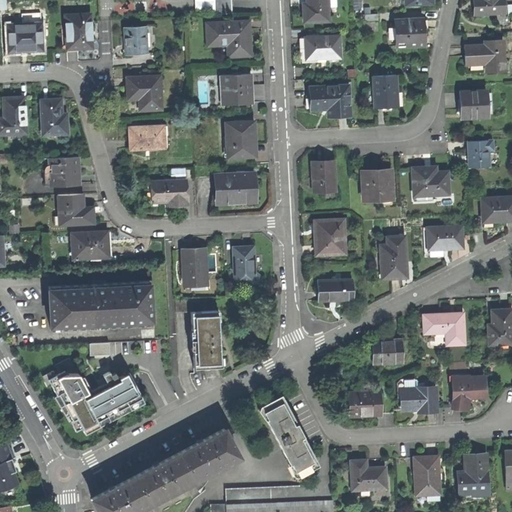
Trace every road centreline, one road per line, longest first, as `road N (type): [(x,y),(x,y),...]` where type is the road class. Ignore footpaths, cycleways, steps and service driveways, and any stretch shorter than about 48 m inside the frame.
road 1 (residential): [(285,221),(167,228),(127,222),(111,196),(76,81),(59,73),(0,74)]
road 2 (residential): [(282,139),(417,126),(432,99),(450,0)]
road 3 (residential): [(296,355),(343,437),(511,425)]
road 4 (residential): [(63,473),(296,355)]
road 5 (residential): [(296,355),(431,286)]
road 6 (unknown): [(0,287),(145,276)]
road 7 (residential): [(276,0),(282,139)]
road 8 (residential): [(285,221),(296,355)]
road 9 (residential): [(0,363),(63,473)]
